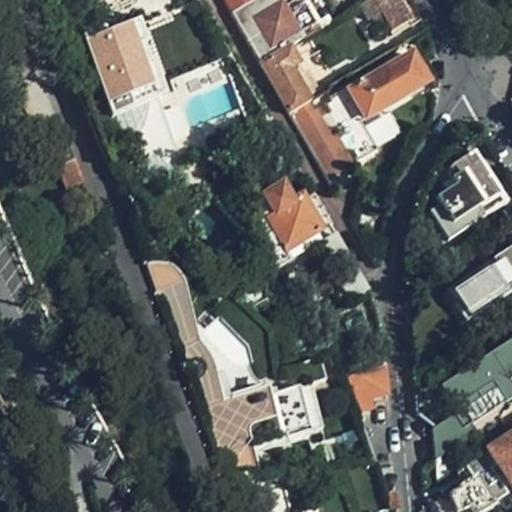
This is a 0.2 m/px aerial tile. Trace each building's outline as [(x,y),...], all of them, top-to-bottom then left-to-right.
[(224,0),(233,15),(256,2),(255,0),(224,0)] [(233,15),(262,66),(287,52),(304,41),(300,35),(315,26),(300,0),(259,0),(256,2),(233,15)] [(300,0),(315,26),(300,35),(304,41),(336,23),(322,0),(300,0)] [(420,24),(406,0),(374,0),(359,9),(366,23),(371,20),(375,27),(384,22),(390,34),(408,25),(410,29),(420,24)] [(87,34),(115,115),(166,95),(139,24),(110,35),(107,27),(87,34)] [(262,66),(291,116),(307,107),(305,105),(294,84),(299,74),(287,52),(262,66)] [(324,108),(357,166),(378,154),(363,128),(429,90),(411,59),(324,108)] [(301,80),(299,74),(294,84),(305,105),(314,100),(311,94),(313,93),(305,78),(301,80)] [(307,107),(291,116),(329,182),(357,166),(324,108),(319,100),(307,107)] [(83,180),(60,121),(31,133),(45,169),(54,166),(62,188),(83,180)] [(243,146),(245,161),(258,159),(256,139),(243,146)] [(473,157),(465,162),(472,172),(480,167),(473,157)] [(245,161),(262,279),(291,262),(285,251),(297,244),(294,238),(315,225),(312,220),(324,213),(310,191),(298,198),(300,201),(289,207),(279,190),(270,176),(264,177),(264,166),(258,166),(258,159),(245,161)] [(472,172),(465,162),(447,174),(451,180),(457,190),(448,195),(436,202),(440,208),(428,216),(448,247),(484,223),(478,214),(501,200),(480,167),(472,172)] [(457,190),(451,180),(441,186),(448,195),(457,190)] [(290,184),(279,190),(289,207),(300,201),(298,198),(290,184)] [(507,208),(501,200),(478,214),(484,223),(507,208)] [(294,238),(297,244),(319,231),(315,225),(294,238)] [(303,256),(321,246),(326,243),(319,231),(297,244),(303,256)] [(354,302),(369,293),(337,237),(326,243),(321,246),(354,302)] [(285,251),(291,262),(303,256),(297,244),(285,251)] [(468,280),(451,291),(458,302),(454,305),(467,325),(488,311),(484,305),(511,288),(511,259),(477,282),(468,280)] [(296,306),(281,312),(288,328),(303,322),(296,306)] [(440,395),(452,415),(494,388),(506,406),(511,402),(511,344),(441,388),(444,392),(440,395)] [(320,365),(281,375),(284,388),(208,409),(220,455),(253,446),(256,453),(289,449),(287,443),(324,434),(313,390),(326,387),(320,365)] [(383,368),(347,374),(350,380),(344,382),(356,416),(378,410),(375,402),(389,399),(383,368)] [(452,415),(455,418),(462,413),(471,427),(506,406),(494,388),(452,415)] [(433,431),(438,485),(457,473),(450,461),(449,453),(466,444),(465,442),(476,435),(471,427),(462,413),(455,418),(433,431)] [(501,420),(479,434),(486,444),(507,430),(501,420)] [(511,438),(466,467),(475,481),(492,506),(506,497),(490,472),(496,468),(511,492),(511,438)] [(379,467),(380,467),(372,446),(344,457),(349,470),(379,467)] [(357,511),(379,511),(390,508),(389,492),(379,467),(349,470),(342,470),(357,511)] [(292,473),(284,474),(289,510),(298,509),(292,473)] [(434,508),(435,511),(490,511),(494,510),(492,506),(475,481),(457,493),(458,495),(434,508)] [(390,508),(400,507),(398,491),(389,492),(390,508)]
